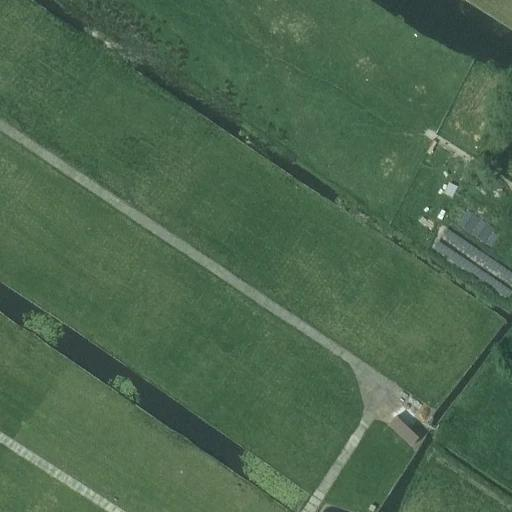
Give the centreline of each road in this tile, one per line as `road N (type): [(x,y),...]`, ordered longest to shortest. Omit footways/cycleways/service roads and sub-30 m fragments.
road 1 (track): [(426,414),(0,125)]
road 2 (track): [(305,511),(382,386)]
road 3 (track): [(114,511),(0,437)]
